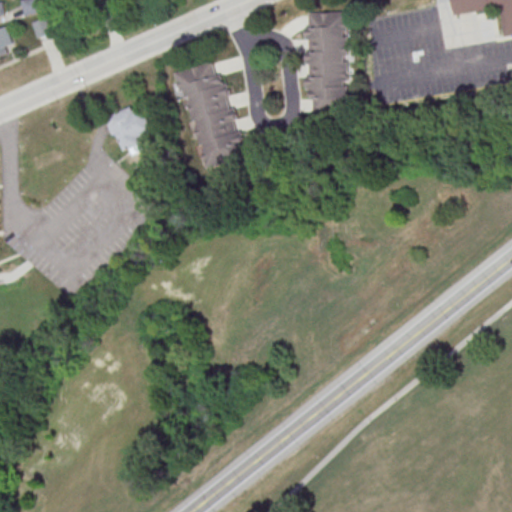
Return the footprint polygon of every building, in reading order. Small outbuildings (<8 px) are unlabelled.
[(21,0),(26,16),(43,12),(40,0),(21,0)] [(511,0),(456,0),(458,15),(503,9),(507,37),(511,35),(511,0)] [(352,12),(309,12),(310,113),(353,113),(352,12)] [(34,22),(38,38),(53,33),(48,17),(34,22)] [(0,27),(0,56),(16,52),(9,25),(0,27)] [(204,169),(247,159),(222,60),(180,71),(204,169)] [(122,153),(141,145),(138,139),(154,132),(141,102),(107,117),(122,153)]
